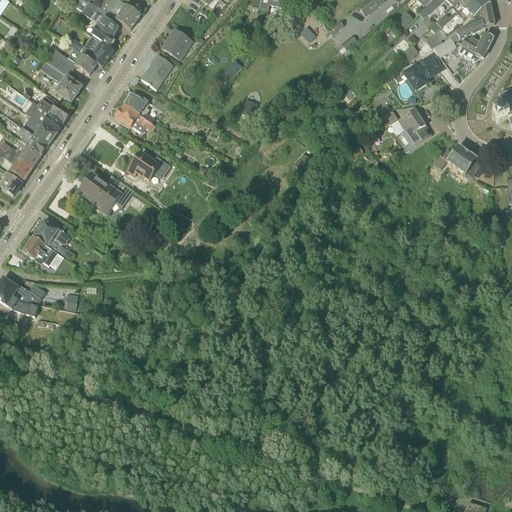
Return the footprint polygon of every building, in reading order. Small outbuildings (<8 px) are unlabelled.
[(98,10),(90,4),(84,0),(79,0),(74,8),(76,10),(83,14),(82,15),(92,22),(90,26),(97,30),(92,37),(109,48),(114,40),(112,39),(119,30),(103,19),(106,15),(98,10)] [(98,10),(106,15),(131,32),(141,17),(116,0),(84,0),(90,4),(92,0),(102,0),(104,1),(98,10)] [(283,10),(284,0),(252,0),(251,8),(268,12),(269,7),(283,10)] [(367,0),(357,8),(363,15),(366,18),(384,3),(381,0),(367,0)] [(418,0),(419,0),(417,2),(424,8),(431,0),(418,0)] [(419,16),(424,21),(428,18),(429,18),(436,11),(447,1),(454,9),(461,0),(434,0),(423,12),(419,16)] [(427,44),(432,51),(435,49),(443,44),(442,43),(446,39),(446,40),(460,28),(461,30),(466,23),(478,19),(475,16),(490,5),(485,0),(472,0),(459,15),(435,36),(426,42),(427,44)] [(436,26),(430,30),(435,36),(459,15),(472,0),(461,0),(454,9),(457,12),(449,20),(445,16),(444,18),(436,26)] [(482,18),(484,30),(485,29),(495,26),(490,5),(475,16),(478,19),(482,18)] [(398,22),(405,29),(414,21),(407,13),(398,22)] [(460,31),(456,34),(459,39),(461,41),(484,30),(482,18),(478,19),(466,23),(460,31)] [(336,34),(344,27),(340,23),(332,29),(336,34)] [(28,34),(24,31),(20,36),(25,39),(28,34)] [(181,63),(193,43),(175,32),(163,51),(181,63)] [(483,60),(493,40),(485,36),(480,45),(480,44),(479,45),(472,40),(470,43),(465,40),(461,47),(459,54),(476,64),(481,59),(483,60)] [(18,47),(22,42),(15,37),(12,43),(18,47)] [(343,56),(358,44),(353,37),(338,49),(343,56)] [(453,43),(452,39),(450,40),(443,44),(435,49),(437,54),(453,43)] [(456,49),(453,43),(437,54),(440,59),(456,49)] [(89,61),(98,66),(103,70),(114,54),(101,44),(96,51),(93,55),(93,54),(93,55),(84,49),(81,55),(89,61)] [(407,64),(418,53),(412,48),(401,59),(407,64)] [(89,61),(81,55),(75,51),(69,61),(60,55),(56,61),(72,72),(75,68),(90,77),(93,72),(95,73),(98,68),(97,67),(98,66),(89,61)] [(82,89),(67,79),(72,72),(56,61),(51,58),(46,65),(41,72),(54,81),(53,82),(61,88),(56,95),(59,96),(57,99),(61,102),(63,100),(71,105),(82,89)] [(157,91),(173,67),(158,58),(142,81),(157,91)] [(416,94),(428,87),(425,83),(440,74),(431,60),(428,60),(404,76),(416,94)] [(231,65),(222,75),(229,82),(238,72),(231,65)] [(390,92),(404,82),(399,75),(385,85),(390,92)] [(504,108),(507,107),(511,120),(509,121),(511,127),(511,126),(511,91),(501,96),(504,108)] [(155,121),(146,116),(149,112),(147,110),(150,106),(148,104),(142,100),(140,103),(132,97),(128,102),(127,101),(123,106),(125,107),(124,107),(139,118),(143,121),(151,126),(152,126),(155,121)] [(64,125),(65,124),(71,116),(56,106),(46,99),(43,102),(40,107),(39,108),(64,125)] [(165,116),(169,110),(156,101),(152,107),(165,116)] [(253,120),(257,109),(245,105),(241,116),(253,120)] [(116,119),(130,130),(132,128),(135,123),(146,131),(147,132),(148,131),(153,133),(156,129),(152,126),(151,126),(143,121),(139,118),(124,107),(120,113),(118,113),(116,114),(115,116),(116,119)] [(511,120),(507,107),(504,108),(492,112),(496,124),(509,121),(511,120)] [(31,119),(34,121),(41,127),(42,127),(56,137),(64,125),(39,108),(31,119)] [(393,113),(381,118),(382,118),(382,119),(388,129),(391,127),(397,137),(402,134),(404,133),(410,128),(414,134),(425,127),(415,111),(398,122),(393,113)] [(345,117),(336,125),(342,132),(352,124),(345,117)] [(56,137),(42,127),(41,127),(34,121),(31,125),(29,124),(24,131),(48,148),(56,137)] [(126,138),(129,132),(119,127),(116,132),(126,138)] [(397,137),(396,138),(404,150),(406,153),(432,137),(425,127),(414,134),(410,128),(404,133),(402,134),(397,137)] [(16,141),(21,145),(22,146),(27,149),(37,157),(41,159),(48,148),(24,131),(20,136),(16,141)] [(37,157),(27,149),(23,156),(20,154),(20,155),(11,149),(4,144),(0,149),(6,153),(7,154),(32,171),(41,159),(37,157)] [(354,159),(363,154),(358,146),(350,152),(354,159)] [(406,153),(404,150),(402,152),(399,147),(397,149),(396,148),(390,152),(395,158),(400,154),(402,156),(406,153)] [(477,161),(458,148),(453,155),(448,152),(442,160),(440,158),(435,166),(442,171),(447,164),(466,177),(470,170),(476,174),(482,166),(476,162),(477,161)] [(133,179),(136,173),(137,174),(147,181),(149,182),(154,174),(155,175),(156,176),(159,177),(163,171),(161,169),(158,167),(161,163),(155,158),(154,160),(144,153),(142,156),(139,154),(133,162),(131,160),(126,167),(129,168),(125,173),(133,179)] [(14,168),(10,173),(24,183),(32,171),(7,154),(3,159),(6,160),(12,165),(11,166),(14,168)] [(302,174),(312,165),(304,156),(294,166),(302,174)] [(0,188),(14,198),(23,185),(3,171),(0,175),(0,188)] [(91,176),(80,193),(77,197),(107,218),(109,214),(115,206),(122,211),(134,194),(112,179),(107,186),(102,183),(104,181),(97,176),(95,178),(91,176)] [(57,231),(45,223),(35,237),(56,251),(63,257),(64,256),(71,261),(73,258),(66,252),(67,252),(61,248),(69,237),(58,230),(57,231)] [(175,235),(171,239),(178,244),(181,240),(175,235)] [(49,268),(58,256),(34,239),(23,254),(41,266),(43,264),(49,268)] [(0,288),(22,304),(37,307),(41,302),(19,287),(18,289),(4,279),(0,284),(0,288)] [(36,320),(40,309),(37,308),(37,307),(22,304),(0,288),(0,303),(12,311),(26,317),(36,320)] [(76,313),(79,297),(68,295),(65,311),(76,313)] [(81,342),(83,330),(38,322),(37,327),(72,334),(70,340),(81,342)] [(485,511),(487,508),(468,502),(465,511),(468,511),(485,511)]
